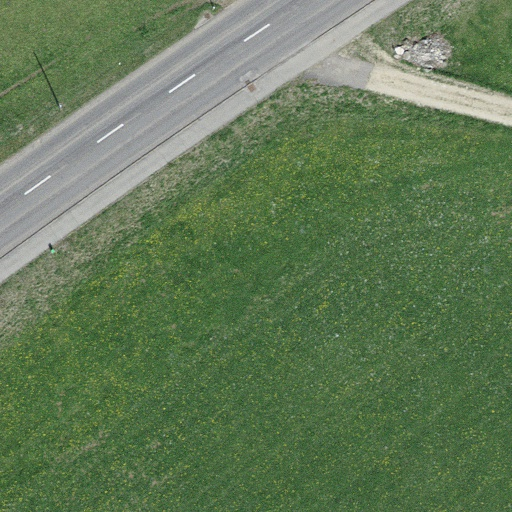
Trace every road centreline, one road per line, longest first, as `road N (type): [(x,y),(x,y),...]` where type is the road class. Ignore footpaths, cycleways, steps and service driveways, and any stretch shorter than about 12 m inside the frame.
road 1 (primary): [(0,225),(314,0)]
road 2 (track): [(511,109),(246,43)]
